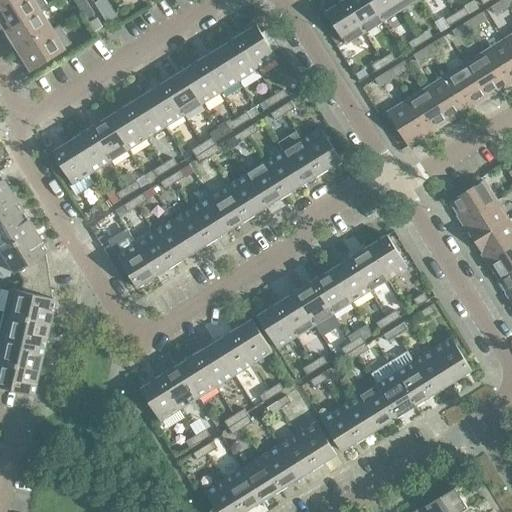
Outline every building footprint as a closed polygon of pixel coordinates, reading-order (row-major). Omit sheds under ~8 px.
[(0,20),(6,31),(39,10),(47,5),(43,0),(12,0),(0,8),(0,20)] [(0,0),(0,8),(12,0),(0,0)] [(85,0),(73,0),(79,9),(88,3),(85,0)] [(107,23),(117,17),(106,0),(99,0),(94,3),(107,23)] [(365,32),(344,0),(325,12),(345,44),(365,32)] [(383,21),(369,0),(344,0),(365,32),(383,21)] [(401,9),(395,0),(369,0),(383,21),(401,9)] [(416,0),(395,0),(401,9),(416,0)] [(496,14),(510,5),(506,0),(502,0),(491,7),(496,14)] [(95,14),(88,3),(79,9),(86,20),(95,14)] [(464,7),(454,13),(459,20),(469,14),(464,7)] [(18,50),(52,30),(51,30),(39,10),(6,31),(18,50)] [(459,20),(454,13),(444,20),(449,26),(459,20)] [(481,13),(467,22),(471,29),(485,20),(481,13)] [(88,23),(93,32),(102,27),(97,18),(88,23)] [(457,38),(471,29),(467,22),(453,31),(457,38)] [(31,70),(64,50),(72,45),(59,25),(51,30),(52,30),(18,50),(31,70)] [(256,25),(237,37),(257,69),(276,57),(256,25)] [(428,30),(418,36),(422,43),(432,37),(428,30)] [(422,43),(418,36),(408,42),(412,49),(422,43)] [(257,69),(237,37),(219,48),(239,81),(257,69)] [(442,37),(428,46),(432,53),(447,44),(442,37)] [(506,85),(511,80),(511,51),(505,40),(485,52),(506,85)] [(418,62),(432,53),(428,46),(414,55),(418,62)] [(239,81),(219,48),(200,60),(221,92),(239,81)] [(486,97),(506,85),(485,52),(466,64),(486,97)] [(391,53),(381,59),(385,66),(395,59),(391,53)] [(385,66),(381,59),(371,65),(375,72),(385,66)] [(221,92),(200,60),(182,71),(202,104),(221,92)] [(404,61),(389,70),(394,77),(408,68),(404,61)] [(467,109),(486,97),(466,64),(446,76),(467,109)] [(380,86),(394,77),(389,70),(375,79),(380,86)] [(202,104),(182,71),(164,83),(184,115),(202,104)] [(448,121),(467,109),(446,76),(427,88),(448,121)] [(184,115),(164,83),(145,94),(165,126),(184,115)] [(428,133),(448,121),(427,88),(408,100),(428,133)] [(283,89),(273,95),(277,102),(287,96),(283,89)] [(165,126),(145,94),(126,106),(147,138),(165,126)] [(277,102),(273,95),(263,102),(267,108),(277,102)] [(408,146),(428,133),(408,100),(388,112),(408,146)] [(290,101),(281,107),(285,114),(295,108),(290,101)] [(147,138),(126,106),(108,117),(128,150),(147,138)] [(285,114),(281,107),(270,114),(275,120),(285,114)] [(246,112),(236,118),(241,125),(251,119),(246,112)] [(128,150),(108,117),(90,129),(110,161),(128,150)] [(241,125),(236,118),(226,124),(231,131),(241,125)] [(254,124),(244,130),(248,137),(258,131),(254,124)] [(320,128),(301,140),(321,172),(340,160),(320,128)] [(110,161),(90,129),(72,140),(92,172),(110,161)] [(248,137),(244,130),(234,136),(238,143),(248,137)] [(211,137),(201,144),(206,150),(216,144),(211,137)] [(92,172),(72,140),(52,152),(72,184),(92,172)] [(303,184),(321,172),(301,140),(283,151),(303,184)] [(206,150),(201,144),(191,150),(196,157),(206,150)] [(220,151),(217,147),(216,144),(206,150),(210,157),(220,151)] [(210,157),(206,150),(196,157),(200,163),(210,157)] [(284,195),(303,184),(283,151),(264,163),(284,195)] [(173,158),(163,164),(167,171),(177,165),(173,158)] [(266,206),(284,195),(264,163),(246,174),(266,206)] [(167,171),(163,164),(153,170),(157,177),(167,171)] [(180,170),(170,176),(175,183),(184,177),(180,170)] [(248,218),(266,206),(246,174),(228,186),(248,218)] [(0,175),(0,196),(10,190),(1,175),(0,175)] [(175,183),(170,176),(160,182),(164,189),(175,183)] [(463,221),(496,201),(483,180),(450,201),(463,221)] [(140,188),(140,187),(136,181),(126,187),(130,194),(140,188)] [(229,229),(248,218),(228,186),(209,197),(229,229)] [(130,194),(126,187),(116,193),(120,200),(130,194)] [(20,205),(10,190),(0,196),(0,224),(19,212),(16,207),(20,205)] [(143,193),(134,199),(138,206),(148,200),(143,193)] [(211,241),(229,229),(209,197),(191,209),(211,241)] [(138,206),(134,199),(123,205),(128,212),(138,206)] [(475,241),(508,220),(496,201),(463,221),(475,241)] [(104,210),(103,210),(99,204),(89,210),(93,217),(104,210)] [(192,252),(211,241),(191,209),(172,220),(192,252)] [(23,218),(19,212),(0,224),(0,249),(1,252),(35,230),(26,215),(23,218)] [(107,216),(96,222),(101,229),(111,222),(107,216)] [(174,264),(192,252),(172,220),(154,232),(174,264)] [(487,260),(511,244),(511,226),(508,220),(475,241),(487,260)] [(49,252),(35,230),(1,252),(15,273),(17,271),(23,280),(49,276),(45,254),(49,252)] [(156,275),(174,264),(154,232),(135,243),(156,275)] [(387,235),(368,247),(388,279),(407,267),(387,235)] [(136,287),(156,275),(135,243),(116,255),(136,287)] [(499,279),(511,271),(511,244),(487,260),(499,279)] [(388,279),(368,247),(349,258),(369,291),(388,279)] [(369,291),(349,258),(331,270),(351,302),(369,291)] [(351,302),(331,270),(313,281),(333,314),(351,302)] [(511,299),(511,297),(511,271),(499,279),(511,299)] [(52,298),(49,276),(23,280),(21,291),(9,288),(3,313),(51,324),(56,299),(52,298)] [(333,314),(313,281),(294,293),(315,325),(333,314)] [(315,325),(294,293),(276,304),(296,336),(315,325)] [(413,299),(417,305),(417,306),(427,300),(423,293),(413,299)] [(296,336),(276,304),(257,316),(277,348),(296,336)] [(431,305),(420,311),(425,318),(435,312),(431,305)] [(396,310),(386,316),(390,323),(400,317),(396,310)] [(45,347),(51,324),(3,313),(0,327),(0,336),(41,346),(45,347)] [(390,323),(386,316),(376,323),(380,329),(390,323)] [(252,319),(233,331),(253,363),(272,351),(252,319)] [(403,322),(393,328),(397,335),(407,329),(403,322)] [(397,335),(393,328),(383,335),(387,341),(397,335)] [(253,363),(233,331),(214,343),(234,375),(253,363)] [(45,347),(41,346),(0,336),(0,361),(40,370),(45,347)] [(361,336),(351,342),(355,349),(365,343),(361,336)] [(451,338),(432,350),(452,382),(471,370),(451,338)] [(355,349),(351,342),(341,348),(345,355),(355,349)] [(234,375),(214,343),(196,354),(216,386),(234,375)] [(366,344),(365,343),(355,349),(356,350),(359,355),(369,349),(366,344)] [(356,350),(355,349),(345,355),(346,356),(349,362),(359,355),(356,350)] [(452,382),(432,350),(414,361),(434,393),(452,382)] [(216,386),(196,354),(178,365),(198,398),(216,386)] [(327,363),(322,356),(312,362),(317,369),(327,363)] [(0,386),(34,395),(40,370),(0,361),(0,386)] [(415,405),(434,393),(414,361),(395,373),(415,405)] [(317,369),(312,362),(302,368),(307,375),(317,369)] [(198,398),(178,365),(159,377),(179,409),(198,398)] [(330,368),(320,374),(324,381),(334,375),(330,368)] [(397,416),(415,405),(395,373),(377,384),(397,416)] [(324,381),(320,374),(310,380),(314,387),(324,381)] [(179,409),(159,377),(140,389),(160,421),(179,409)] [(279,383),(269,389),(273,396),(283,390),(279,383)] [(379,428),(397,416),(377,384),(359,395),(379,428)] [(273,396),(269,389),(259,396),(263,402),(273,396)] [(286,395),(276,401),(280,408),(290,402),(286,395)] [(360,439),(379,428),(359,395),(340,407),(360,439)] [(280,408),(276,401),(266,408),(270,414),(280,408)] [(341,451),(360,439),(340,407),(321,419),(341,451)] [(244,409),(234,415),(238,422),(248,415),(244,409)] [(238,422),(234,415),(224,421),(228,428),(238,422)] [(242,428),(252,422),(249,416),(248,415),(238,422),(239,423),(242,428)] [(239,423),(238,422),(228,428),(229,429),(232,434),(242,428),(239,423)] [(316,422),(297,434),(317,466),(336,454),(316,422)] [(206,429),(196,435),(200,442),(210,436),(206,429)] [(299,478),(317,466),(297,434),(278,445),(299,478)] [(200,442),(196,435),(186,441),(190,448),(200,442)] [(213,441),(203,447),(207,454),(217,448),(213,441)] [(280,489),(299,478),(278,445),(260,457),(280,489)] [(207,454),(203,447),(193,453),(197,460),(207,454)] [(262,501),(280,489),(260,457),(242,468),(262,501)] [(243,511),(262,501),(242,468),(223,480),(243,511)] [(216,511),(243,511),(223,480),(204,492),(216,511)] [(426,505),(429,511),(457,511),(466,506),(455,487),(426,505)]
